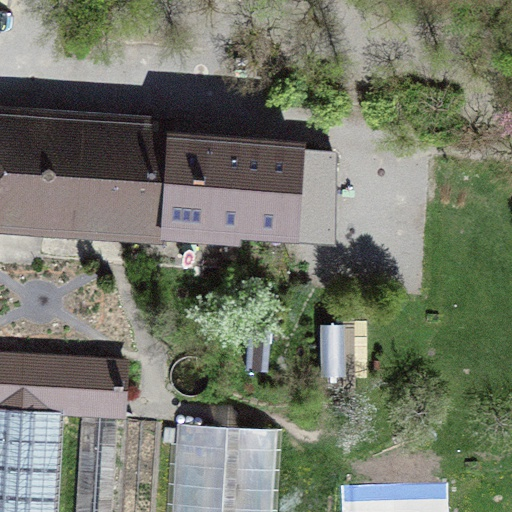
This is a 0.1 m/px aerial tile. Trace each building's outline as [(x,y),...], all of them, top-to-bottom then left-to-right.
[(0,237),(240,250),(240,244),(330,249),(335,156),(307,155),(308,146),(176,140),(177,109),(52,103),(51,114),(0,111),(0,237)] [(0,407),(61,411),(83,412),(118,414),(122,414),(125,363),(0,355),(0,407)] [(55,511),(61,411),(0,407),(0,511),(55,511)] [(111,511),(118,414),(83,412),(76,511),(111,511)] [(176,422),(170,511),(271,511),(277,428),(176,422)] [(351,511),(450,511),(449,468),(351,470),(351,511)]
